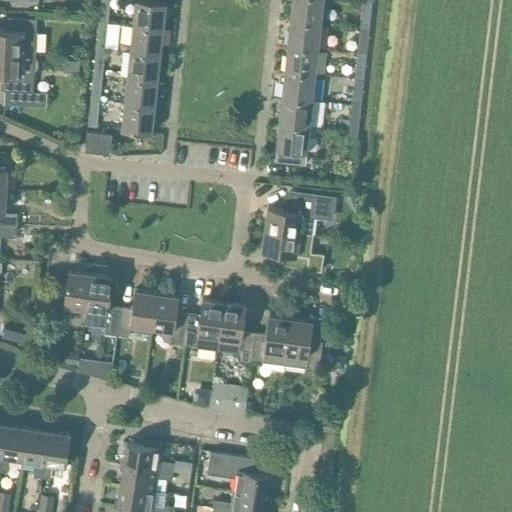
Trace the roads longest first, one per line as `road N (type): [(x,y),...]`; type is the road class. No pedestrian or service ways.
road 1 (residential): [(96,387),(197,416),(312,434),(299,511)]
road 2 (residential): [(233,272),(244,183),(81,163)]
road 3 (residential): [(233,272),(77,247),(81,163)]
road 4 (residential): [(77,511),(96,387)]
